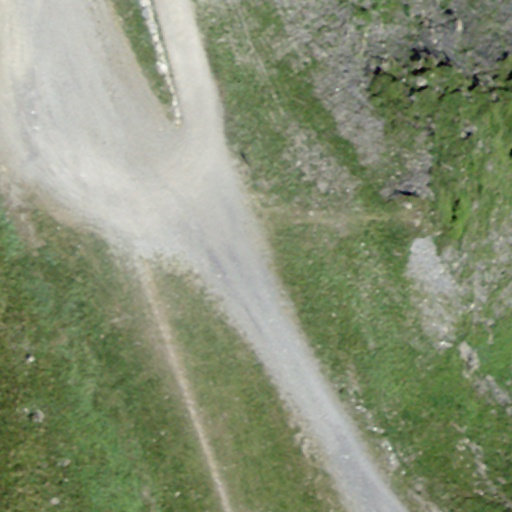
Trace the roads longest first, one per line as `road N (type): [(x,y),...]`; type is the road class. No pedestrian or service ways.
road 1 (track): [(201,224),(376,511)]
road 2 (track): [(65,0),(78,70),(115,138),(201,224)]
road 3 (track): [(201,224),(202,98),(176,0)]
